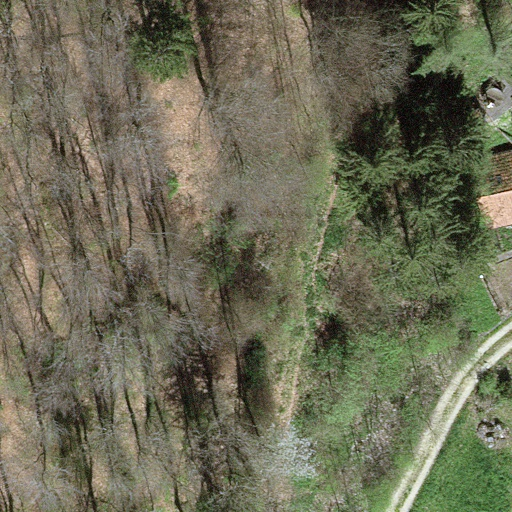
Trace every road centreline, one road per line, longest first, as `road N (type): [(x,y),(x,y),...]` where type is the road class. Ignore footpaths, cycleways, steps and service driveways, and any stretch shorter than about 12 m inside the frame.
road 1 (track): [(261,511),(279,460),(349,103),(384,0)]
road 2 (residential): [(393,511),(429,426),(462,380),(511,336)]
